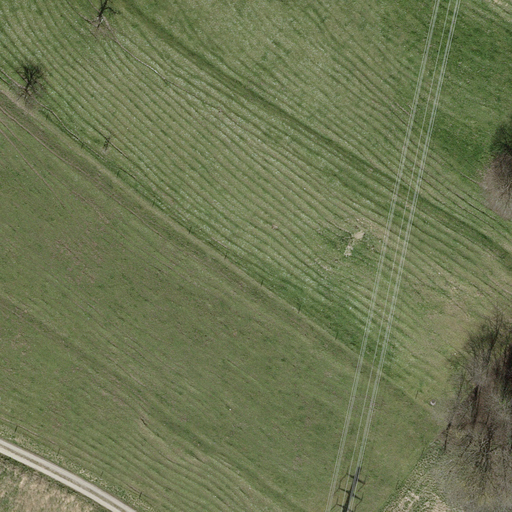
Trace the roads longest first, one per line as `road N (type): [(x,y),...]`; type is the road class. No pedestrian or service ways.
road 1 (motorway): [(511,175),(428,230),(182,421),(79,511)]
road 2 (track): [(122,511),(0,445)]
